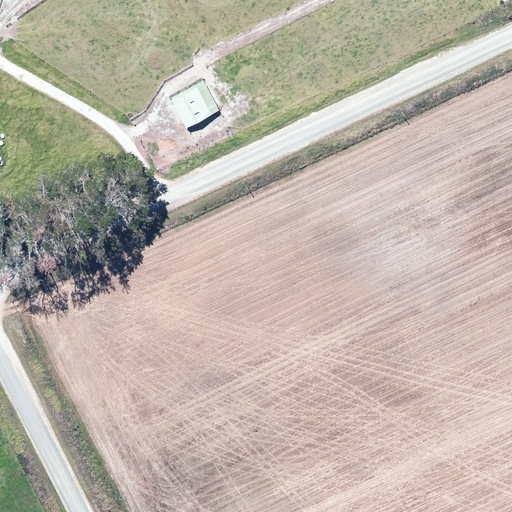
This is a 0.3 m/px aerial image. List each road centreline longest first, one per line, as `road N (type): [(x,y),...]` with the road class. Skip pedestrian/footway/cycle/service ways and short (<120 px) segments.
road 1 (unclassified): [(511,38),(0,275)]
road 2 (unclassified): [(0,348),(83,511)]
